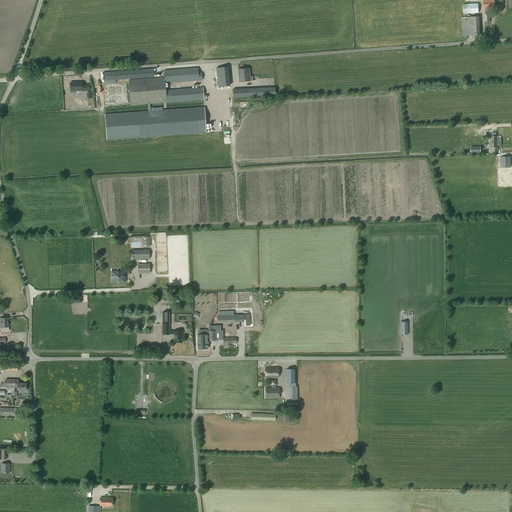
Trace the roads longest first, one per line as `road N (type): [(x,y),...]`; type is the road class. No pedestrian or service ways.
road 1 (unclassified): [(12,77),(511,39)]
road 2 (unclassified): [(194,360),(32,359),(26,283),(0,192)]
road 3 (unclassified): [(194,360),(511,356)]
road 4 (unclassified): [(198,511),(194,360)]
